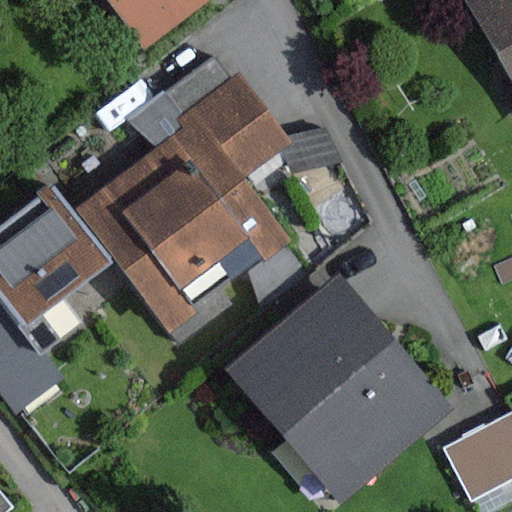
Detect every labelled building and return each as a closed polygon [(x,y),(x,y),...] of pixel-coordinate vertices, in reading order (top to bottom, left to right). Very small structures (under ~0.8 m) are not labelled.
[(121,0),(150,38),(199,0),(121,0)] [(511,0),(480,0),(511,56),(511,0)] [(123,255),(169,316),(283,231),(242,177),(290,141),(207,30),(124,92),(167,149),(81,213),(116,260),(123,255)] [(346,158),(332,126),(292,135),(300,169),(346,158)] [(52,175),(0,213),(0,280),(0,281),(46,343),(97,305),(82,286),(116,260),(81,213),(52,175)] [(342,278),(237,367),(345,494),(450,405),(342,278)] [(0,281),(0,379),(22,409),(70,374),(46,343),(0,281)] [(511,416),(454,444),(480,497),(511,481),(511,416)] [(0,511),(11,511),(21,505),(0,478),(0,511)]
